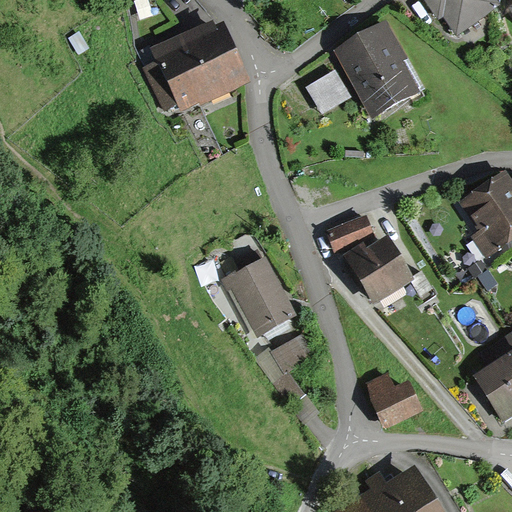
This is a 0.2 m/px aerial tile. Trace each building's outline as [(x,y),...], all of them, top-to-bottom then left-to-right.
[(241,0),(257,14),(269,0),(241,0)] [(426,0),(439,18),(443,15),(456,34),(498,5),(494,0),(426,0)] [(213,18),(152,48),(157,58),(140,66),(164,112),(178,106),(181,111),(198,103),(200,107),(254,80),(229,28),(220,32),(213,18)] [(386,20),(334,49),(344,67),(359,92),(370,115),(417,89),(401,60),(406,57),(386,20)] [(359,92),(344,67),(307,88),(322,114),(359,92)] [(511,180),(504,168),(456,199),(478,232),(471,236),(486,259),(511,242),(511,180)] [(368,213),(326,231),(337,257),(378,238),(368,213)] [(363,242),(345,253),(373,305),(415,280),(390,234),(366,247),(363,242)] [(228,292),(233,289),(256,335),(296,315),(267,257),(236,273),(234,271),(220,278),(228,292)] [(316,356),(302,334),(272,352),(269,348),(255,360),(304,423),(319,412),(290,372),(316,356)] [(490,371),(476,379),(504,425),(511,420),(511,336),(481,355),(490,371)] [(389,374),(368,383),(387,425),(420,410),(407,383),(395,388),(389,374)] [(418,511),(437,500),(414,465),(388,481),(380,469),(364,480),(371,489),(334,511),(418,511)] [(444,511),(437,500),(418,511),(444,511)]
